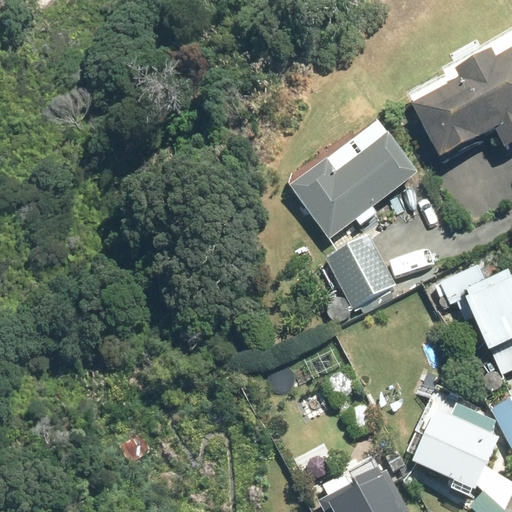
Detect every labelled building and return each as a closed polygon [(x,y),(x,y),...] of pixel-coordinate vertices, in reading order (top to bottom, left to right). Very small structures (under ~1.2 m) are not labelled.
[(511,162),(511,45),(447,80),(451,86),(414,105),(422,119),(419,121),(447,174),(503,145),(511,163),(511,162)] [(333,171),(297,197),(334,249),(423,186),(394,145),(341,183),(333,171)] [(372,243),(329,268),(357,316),(400,293),(372,243)] [(511,290),(493,299),(482,273),(439,292),(444,304),(450,302),(455,314),(461,311),(467,325),(476,321),(497,369),(499,368),(507,385),(511,382),(511,290)] [(333,358),(296,377),(303,391),(340,371),(333,358)] [(511,395),(489,408),(511,451),(511,395)] [(417,474),(480,504),(504,453),(495,449),(501,436),(465,419),(460,431),(441,423),(417,474)] [(143,440),(122,454),(132,470),(153,457),(143,440)] [(399,460),(388,468),(396,478),(407,470),(399,460)] [(326,492),(333,506),(324,510),(325,511),(406,511),(391,482),(386,485),(379,471),(355,483),(347,481),(326,492)] [(476,511),(501,511),(488,500),(476,511)]
